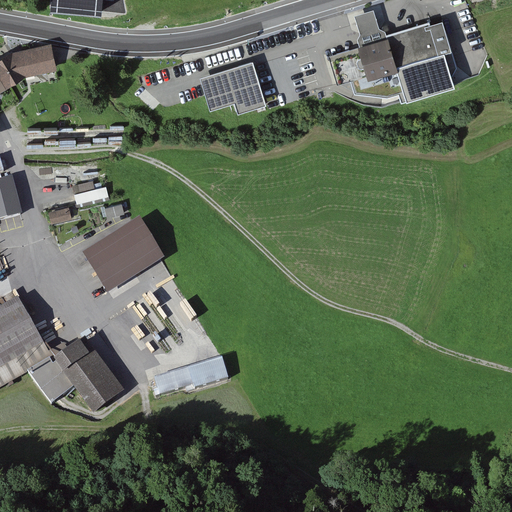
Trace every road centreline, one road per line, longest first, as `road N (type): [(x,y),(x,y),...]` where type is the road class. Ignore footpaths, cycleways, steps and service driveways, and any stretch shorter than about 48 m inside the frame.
road 1 (track): [(12,149),(106,147),(168,167),(320,301),(357,312)]
road 2 (track): [(360,511),(238,436),(146,426),(0,430)]
road 3 (residential): [(0,125),(61,276),(142,381),(146,426)]
road 4 (secondary): [(0,21),(147,44),(221,33),(333,0)]
